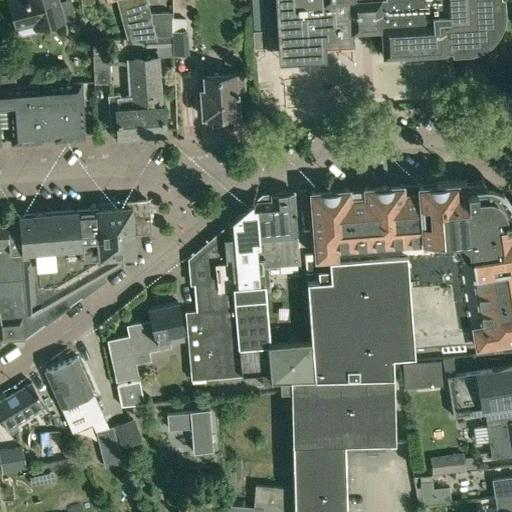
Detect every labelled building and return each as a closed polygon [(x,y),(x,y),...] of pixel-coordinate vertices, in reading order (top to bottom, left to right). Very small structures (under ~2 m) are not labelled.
[(35,30),(64,22),(58,0),(8,0),(16,29),(34,24),(35,30)] [(156,36),(156,34),(149,12),(151,12),(148,1),(138,4),(137,0),(117,0),(130,38),(146,38),(145,37),(156,36)] [(326,56),(325,43),(351,41),(350,29),(360,28),(360,34),(365,34),(369,34),(369,28),(380,27),(382,54),(447,50),(446,48),(453,48),(453,50),(464,49),(464,47),(474,44),(481,41),(487,36),(491,31),(495,25),(497,16),(498,7),(500,7),(499,0),(274,0),(279,59),(326,56)] [(149,12),(156,34),(156,36),(170,35),(171,35),(171,11),(151,12),(149,12)] [(186,29),(172,30),(173,54),(188,53),(187,29),(186,29)] [(266,51),(265,34),(253,34),(254,51),(266,51)] [(95,83),(111,83),(110,54),(109,54),(109,41),(93,42),(94,55),(93,55),(95,83)] [(119,123),(120,135),(166,132),(164,106),(162,106),(159,58),(128,60),(130,88),(133,88),(133,95),(121,96),(121,93),(109,94),(111,124),(119,123)] [(235,114),(234,101),(238,101),(237,89),(241,87),(243,84),(243,80),(241,77),(236,76),(236,73),(204,75),(205,89),(201,89),(202,112),(206,112),(207,116),(208,128),(236,126),(235,114)] [(14,74),(0,75),(0,143),(1,143),(0,135),(0,109),(10,108),(12,142),(84,137),(80,83),(15,88),(14,74)] [(334,259),(407,254),(412,347),(475,342),(475,343),(497,339),(497,341),(511,338),(511,208),(511,209),(511,205),(509,201),(507,197),(504,194),(501,191),(497,189),(493,188),(489,187),(484,187),(484,179),(456,181),(456,180),(419,183),(419,184),(402,185),(402,184),(365,186),(365,187),(348,189),(348,188),(311,190),(316,256),(334,255),(334,259)] [(347,511),(345,450),(366,449),(365,441),(395,440),(391,357),(413,356),(412,347),(407,254),(334,259),(330,259),(330,267),(317,268),(318,279),(307,280),(311,339),(269,343),(264,289),(269,288),(267,266),(300,263),(294,191),(271,193),(272,200),(256,201),(226,226),(228,229),(192,260),(197,311),(185,312),(191,380),(234,376),(235,389),(248,388),(247,374),(262,373),(264,386),(291,383),(294,487),(294,511),(347,511)] [(122,207),(12,216),(18,294),(21,339),(26,338),(106,279),(104,274),(123,263),(123,255),(135,254),(134,234),(150,232),(151,231),(149,200),(147,199),(137,199),(124,201),(122,203),(122,207)] [(18,294),(12,216),(0,216),(0,340),(11,339),(21,339),(18,294)] [(183,332),(178,302),(148,307),(150,320),(143,321),(126,324),(128,334),(106,338),(114,380),(139,375),(136,363),(151,359),(149,350),(171,346),(168,334),(183,332)] [(77,355),(45,370),(73,433),(105,418),(77,355)] [(511,366),(447,377),(453,417),(511,407),(511,366)] [(140,380),(117,385),(122,406),(146,404),(140,380)] [(16,422),(45,405),(32,383),(0,401),(0,417),(9,433),(19,428),(16,422)] [(134,418),(114,425),(123,447),(142,440),(134,418)] [(511,436),(511,420),(499,422),(502,438),(511,436)] [(122,461),(113,425),(109,426),(95,430),(104,465),(122,461)] [(38,430),(40,460),(62,458),(60,429),(38,430)] [(511,459),(511,436),(502,438),(503,440),(489,441),(492,459),(511,456),(511,459)] [(466,468),(467,468),(478,467),(476,456),(465,457),(464,451),(430,456),(432,474),(466,469),(466,468)] [(75,465),(77,472),(86,470),(84,463),(81,464),(78,455),(36,465),(38,473),(75,465)] [(511,475),(492,478),(494,496),(496,496),(496,494),(511,491),(511,475)] [(432,479),(420,480),(423,501),(450,498),(449,484),(432,486),(432,479)] [(254,506),(222,503),(220,503),(219,511),(294,511),(294,487),(256,484),(254,506)] [(511,491),(496,494),(496,496),(494,496),(496,511),(500,511),(511,510),(511,491)]
